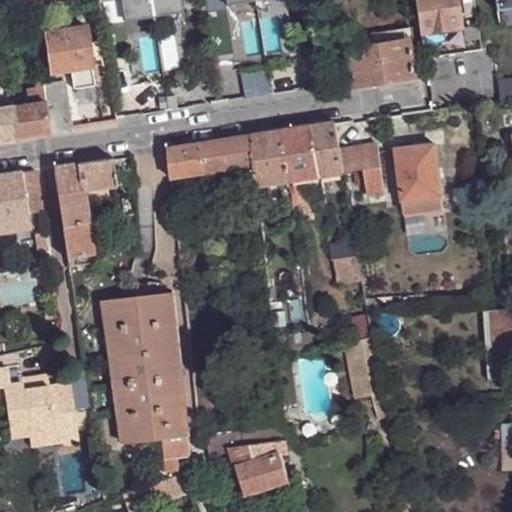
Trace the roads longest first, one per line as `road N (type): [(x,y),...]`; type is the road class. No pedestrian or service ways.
road 1 (residential): [(0,157),(428,90)]
road 2 (unknown): [(161,132),(193,432)]
